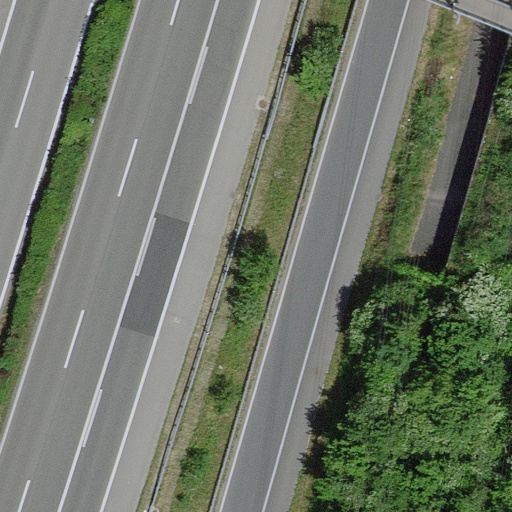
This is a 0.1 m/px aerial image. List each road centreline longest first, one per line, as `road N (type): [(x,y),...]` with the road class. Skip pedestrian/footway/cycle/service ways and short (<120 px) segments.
road 1 (motorway): [(17,511),(178,0)]
road 2 (motorway): [(243,511),(389,0)]
road 3 (motorway): [(54,0),(0,180)]
